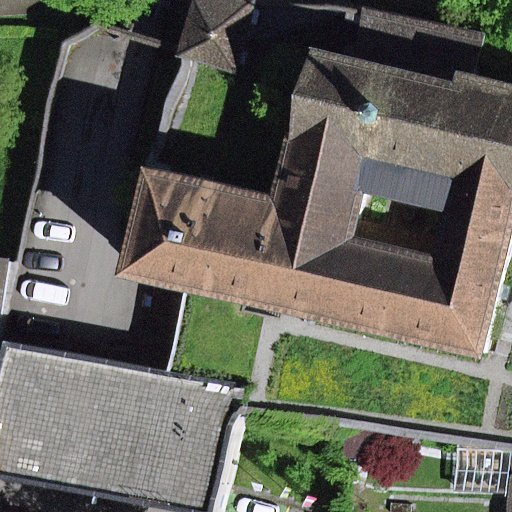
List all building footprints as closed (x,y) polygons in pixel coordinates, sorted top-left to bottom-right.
[(193,51),(191,56),(237,70),(258,3),(208,2),(193,51)] [(483,39),(366,13),(357,64),(500,97),(502,86),(474,80),(483,39)] [(119,39),(83,31),(61,125),(98,133),(119,39)] [(511,198),(511,88),(502,86),(500,97),(357,64),(323,56),(304,135),(481,177),(478,191),(511,198)] [(159,276),(196,285),(200,286),(488,353),(511,252),(511,198),(478,191),(481,177),(304,135),(287,210),(237,197),(238,193),(169,176),(146,273),(159,276)] [(0,323),(10,264),(0,262),(0,323)] [(142,367),(180,373),(196,285),(159,276),(142,367)] [(0,433),(0,477),(205,511),(228,511),(232,492),(246,409),(250,385),(185,374),(180,373),(142,367),(16,346),(14,360),(0,357),(0,394),(7,395),(0,433)]
